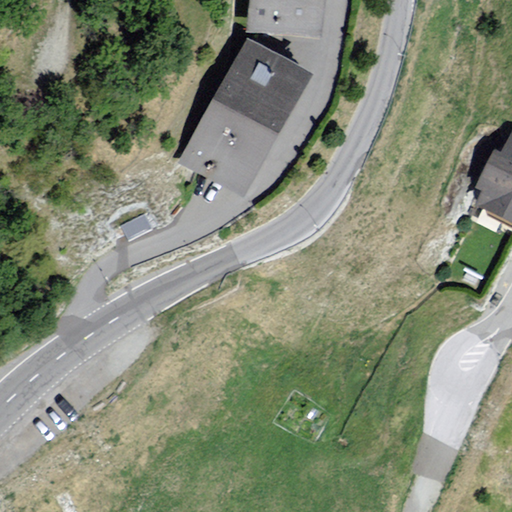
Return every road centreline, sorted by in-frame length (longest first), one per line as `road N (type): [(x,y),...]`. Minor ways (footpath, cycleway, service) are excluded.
road 1 (tertiary): [(0,407),(87,337),(276,235),(322,198),(380,85),(398,0)]
road 2 (residential): [(511,304),(474,369),(419,511)]
